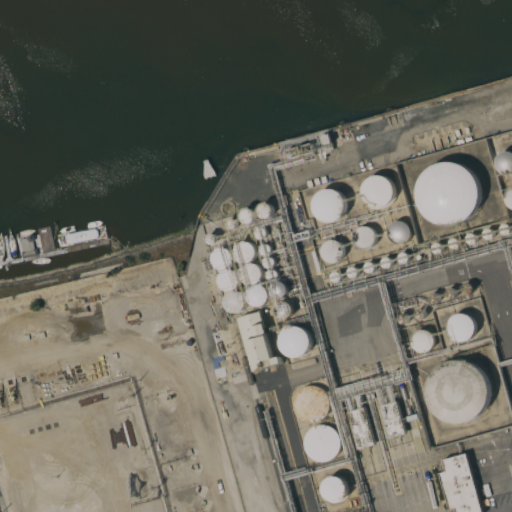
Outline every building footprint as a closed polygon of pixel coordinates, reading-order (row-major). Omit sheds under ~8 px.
[(333,149),(330,150),(331,153),(325,154),(324,152),(283,164),(277,144),(328,130),(333,149)] [(510,174),(508,174),(506,174),(504,174),(502,173),(501,172),(499,171),(498,169),(497,167),(497,165),(496,164),(497,162),(497,160),(498,158),(499,156),(500,155),(502,154),(503,153),(505,152),(507,152),(509,152),(511,153),(511,173),(510,174)] [(473,212),(470,216),(466,219),(461,222),(456,224),(451,225),(445,225),(440,224),(435,222),(430,219),(426,216),(423,212),(420,207),(418,202),(417,197),(417,191),(418,186),(420,181),(423,176),(426,172),(430,169),(435,166),(440,164),(445,163),(451,163),(456,164),(461,166),(466,169),(470,172),(473,176),(476,181),(478,186),(479,191),(479,197),(478,202),(476,207),(473,212)] [(394,196),(393,198),(392,201),(390,203),(388,205),(385,207),(383,208),(380,208),(377,208),(374,208),(372,207),(369,206),(367,204),(365,202),(364,199),(363,197),(362,194),(362,191),(362,188),(363,185),(365,183),(366,181),(368,179),(371,177),(374,176),(376,176),(379,176),(382,176),(385,177),(387,178),(389,180),(391,182),(393,185),(394,187),(394,190),(394,193),(394,196)] [(343,214),(342,216),(340,219),(338,221),(336,223),(333,224),(330,225),(327,225),(324,224),(321,224),(318,222),(316,220),(314,218),(312,216),(311,213),(310,210),(310,207),(310,204),(311,201),(313,198),(314,196),(317,194),(319,192),(322,191),(325,190),(328,190),(331,190),(334,191),(336,193),(339,194),(341,197),(343,199),(344,202),(344,205),(345,208),(344,211),(343,214)] [(269,217),(267,218),(264,218),(262,217),(260,215),(258,213),(258,211),(258,209),(259,207),(261,205),(262,204),(264,203),(267,203),(269,204),(271,206),(273,208),(273,211),(273,212),(272,214),(270,216),(269,217)] [(253,221),(251,222),(250,223),(247,223),(245,222),(243,221),(241,219),(241,217),(241,215),(241,212),(243,210),(245,209),(246,208),(249,208),(251,209),(253,210),(254,211),(255,214),(255,216),(255,219),(253,221)] [(408,241),(406,242),(405,243),(403,244),(401,244),(399,244),(397,244),(395,243),(393,242),(392,241),(390,240),(389,238),(389,236),(388,234),(388,232),(388,230),(389,228),(390,227),(391,225),(393,224),(394,223),(396,222),(398,222),(400,221),(402,222),(404,222),(406,223),(407,224),(408,226),(409,228),(410,229),(411,231),(411,233),(410,235),(410,237),(409,239),(408,241)] [(369,248),(367,249),(366,249),(364,249),(362,249),(360,248),(358,247),(357,246),(356,244),(355,242),(354,241),(354,239),(354,237),(354,235),(355,233),(356,231),(357,230),(359,229),(361,228),(362,227),(364,227),(366,227),(368,227),(370,228),(372,229),(373,230),(374,232),(375,234),(376,236),(376,237),(376,239),(376,241),(375,243),(374,245),(373,246),(371,248),(369,248)] [(342,258),(341,259),(340,261),(338,262),(336,263),(334,263),(332,263),(330,263),(329,263),(327,262),(325,260),(324,259),(323,257),(322,256),(321,254),(321,252),(321,250),(322,248),(323,246),(324,244),(326,243),(327,242),(329,241),(331,241),(333,240),(335,241),(337,241),(339,242),(340,243),(341,245),(343,246),(343,248),(344,250),(344,252),(344,254),(343,256),(342,258)] [(256,255),(256,257),(255,259),(254,260),(252,262),(251,263),(249,263),(247,264),(245,264),(243,264),(242,263),(240,262),(238,261),(237,260),(236,258),(235,256),(235,254),(235,252),(235,251),(236,249),(237,247),(238,246),(239,244),(241,243),(242,242),(244,242),(246,242),(248,242),(250,243),(252,244),(253,245),(254,246),(255,248),(256,250),(257,252),(257,253),(256,255)] [(235,261),(235,262),(234,264),(233,266),(232,267),(230,269),(229,270),(227,270),(225,270),(223,270),(221,270),(219,269),(217,268),(216,267),(215,265),(214,264),(213,262),(213,260),(213,258),(213,256),(214,254),(215,252),(216,251),(218,250),(220,249),(222,248),(224,248),(226,248),(227,248),(229,249),(231,250),(232,251),(234,253),(235,255),(235,257),(235,259),(235,261)] [(263,277),(262,278),(261,280),(260,282),(259,283),(257,284),(255,285),(254,285),(252,285),(250,285),(248,284),(246,283),(245,282),(244,281),(243,279),(242,277),(242,276),(242,274),(242,272),(242,270),(243,268),(245,267),(246,266),(247,265),(249,264),(251,264),(253,264),(255,264),(257,264),(258,265),(260,266),(261,268),(262,269),(263,271),(263,273),(263,275),(263,277)] [(240,286),(239,287),(237,289),(236,290),(234,291),(233,292),(231,292),(229,292),(227,292),(225,291),(224,290),(222,289),(221,288),(220,286),(220,284),(219,283),(219,281),(219,279),(220,277),(221,275),(222,274),(223,273),(225,272),(227,271),(229,271),(230,271),(232,271),(234,272),(236,273),(237,274),(238,275),(239,277),(240,278),(240,280),(240,282),(240,284),(240,286)] [(287,293),(286,294),(285,296),(284,297),(283,297),(282,298),(280,298),(279,299),(277,298),(276,298),(275,297),(273,297),(272,296),(272,294),(271,293),(271,292),(270,290),(271,289),(271,287),(272,286),(272,285),(273,283),(275,283),(276,282),(277,282),(279,281),(280,282),(282,282),(283,283),(284,283),(285,285),(286,286),(287,287),(287,289),(287,290),(287,292),(287,293)] [(267,303),(265,304),(264,305),(262,306),(260,306),(259,307),(257,306),(255,306),(253,305),(252,304),(250,303),(249,301),(248,300),(248,298),(248,296),(248,294),(248,292),(249,290),(250,289),(252,287),(253,286),(255,286),(257,285),(258,285),(260,285),(262,286),(264,286),(265,287),(267,289),(268,290),(269,292),(269,294),(269,296),(269,298),(269,299),(268,301),(267,303)] [(247,307),(246,308),(244,310),(243,311),(241,312),(240,313),(238,313),(236,313),(234,313),(232,312),(230,311),(229,310),(228,308),(227,307),(226,305),(226,303),(226,301),(226,299),(227,298),(228,296),(229,294),(230,293),(232,292),(233,292),(234,291),(236,291),(237,291),(239,291),(241,292),(243,293),(244,294),(246,296),(247,297),(247,299),(248,301),(248,303),(247,305),(247,307)] [(291,315),(290,316),(289,317),(288,318),(287,318),(285,318),(284,318),(282,318),(281,318),(280,317),(279,316),(278,315),(277,314),(276,313),(276,311),(276,310),(276,308),(277,307),(277,306),(278,304),(279,303),(280,303),(282,302),(283,302),(285,302),(286,302),(287,302),(289,303),(290,304),(291,305),(292,306),(292,308),(292,309),(293,310),(292,312),(292,313),(291,315)] [(261,312),(274,359),(281,357),(283,363),(256,371),(256,369),(251,371),(237,319),(261,312)] [(471,340),(469,341),(467,342),(465,343),(462,343),(460,343),(457,342),(455,341),(453,340),(451,338),(450,336),(449,334),(448,331),(448,329),(448,326),(449,324),(450,321),(451,319),(453,318),(455,316),(457,315),(460,315),(462,314),(465,315),(467,315),(470,316),(472,318),(473,320),(475,322),(476,324),(476,326),(477,329),(476,331),(476,334),(475,336),(473,338),(471,340)] [(312,347),(310,350),(309,352),(307,354),(305,356),(303,357),(300,358),(297,359),(294,359),(292,358),(289,357),(287,355),(285,354),(283,351),(281,349),(281,346),(280,344),(280,341),(281,338),(282,335),(283,333),(285,331),(287,329),(290,328),(292,327),(295,326),(298,327),(301,327),(303,328),(306,330),(308,331),(309,334),(311,336),(312,339),(312,341),(312,344),(312,347)] [(434,346),(433,347),(432,349),(430,350),(429,351),(427,352),(425,353),(423,353),(421,353),(419,352),(417,351),(416,350),(414,349),(413,347),(413,345),(412,343),(412,341),(412,339),(413,338),(414,336),(415,334),(416,333),(418,332),(419,331),(421,330),(423,330),(425,331),(427,331),(429,332),(430,333),(432,334),(433,336),(434,338),(434,340),(434,342),(434,344),(434,346)] [(488,410),(485,415),(481,418),(476,421),(471,423),(465,424),(460,424),(454,424),(449,422),(444,419),(440,416),(436,412),(434,407),(432,402),(430,396),(430,391),(431,385),(433,380),(436,375),(439,371),(443,367),(448,364),(453,362),(458,361),(464,361),(469,362),(475,364),(479,366),(484,370),(487,374),(490,379),(492,384),(493,389),(493,395),(493,400),(491,405),(488,410)] [(316,386),(319,387),(321,389),(323,390),(325,393),(327,395),(329,399),(329,401),(330,404),(329,406),(329,409),(328,411),(328,412),(326,415),(324,418),(320,421),(317,422),(314,423),(311,423),(308,423),(305,422),(301,420),(299,419),(297,417),(295,414),(294,412),(293,407),(293,404),(293,401),(294,397),(296,394),(298,391),(300,389),(303,388),(306,386),(309,386),(312,386),(316,386)] [(397,402),(406,434),(389,439),(380,406),(397,402)] [(274,403),(281,429),(275,431),(268,405),(274,403)] [(375,446),(358,450),(348,412),(365,408),(375,446)] [(327,426),(330,427),(332,428),(334,430),(337,432),(338,435),(340,438),(341,441),(341,443),(341,445),(341,448),(340,450),(339,452),(337,455),(336,457),(331,460),(329,461),(325,462),(322,462),(320,462),(317,461),(313,459),(311,458),(309,456),(307,454),(305,451),(304,446),(304,443),(305,440),(305,437),(307,433),(309,431),(312,429),(314,427),(318,426),(320,425),(323,425),(327,426)] [(482,511),(449,511),(438,468),(445,466),(443,460),(467,453),(482,511)] [(345,497),(344,498),(342,500),(340,501),(338,502),(336,502),(333,502),(331,502),(329,501),(327,499),(325,498),(324,496),(323,494),(322,492),(322,490),(322,487),(322,485),(323,483),(324,481),(326,479),(328,478),(330,477),(332,476),(334,476),(336,476),(339,476),(341,477),(343,478),(344,480),(346,482),(347,484),(348,486),(348,488),(348,490),(347,493),(347,495),(345,497)]
